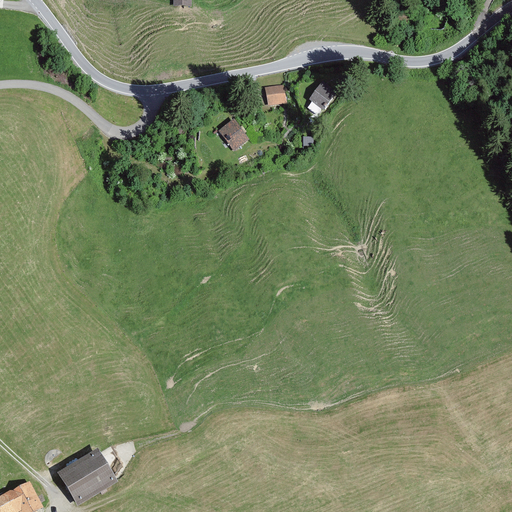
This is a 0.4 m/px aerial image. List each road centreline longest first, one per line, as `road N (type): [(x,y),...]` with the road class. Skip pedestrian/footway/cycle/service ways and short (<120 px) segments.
road 1 (tertiary): [(511,8),(442,58),(352,52),(153,91)]
road 2 (unclassified): [(153,91),(144,122),(120,134),(66,94),(0,84)]
road 3 (tertiary): [(153,91),(129,90),(89,70),(34,0)]
